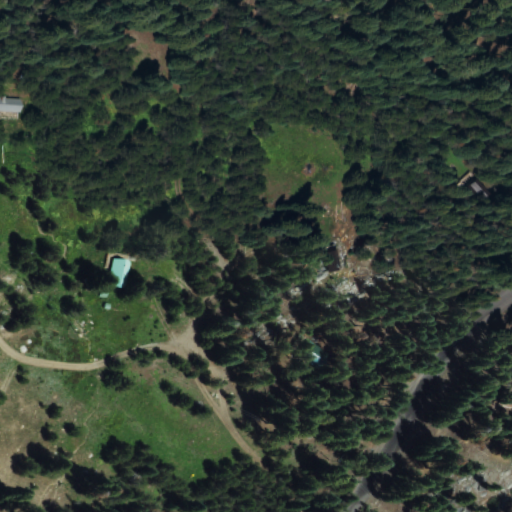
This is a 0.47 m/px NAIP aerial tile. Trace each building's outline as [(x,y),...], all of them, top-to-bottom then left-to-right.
[(0,97),(25,97),(24,112),(0,112),(0,97)] [(483,177),(499,197),(489,205),(473,185),(483,177)] [(332,249),(338,269),(326,273),(320,253),(332,249)] [(127,261),(124,282),(106,279),(109,258),(127,261)] [(305,340),(322,349),(312,365),(296,356),(305,340)]
